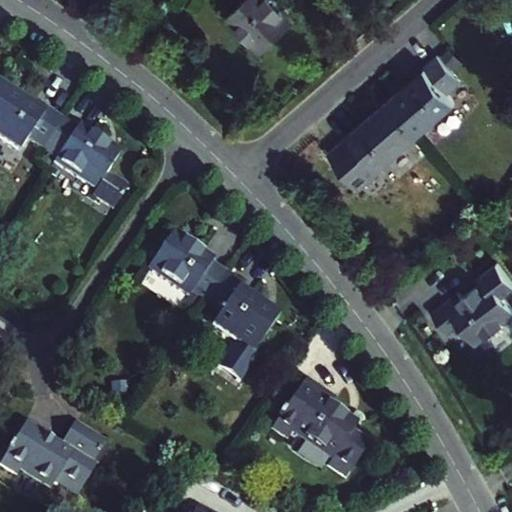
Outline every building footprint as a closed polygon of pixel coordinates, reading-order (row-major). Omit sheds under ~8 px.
[(276,0),(242,0),(227,13),(262,50),(295,19),(276,0)] [(388,98),(417,132),(455,100),(447,91),(461,79),(438,52),(423,65),(424,66),(388,98)] [(1,86),(0,87),(0,139),(18,152),(26,140),(40,149),(60,118),(47,108),(43,114),(1,86)] [(381,165),(417,132),(388,98),(351,131),(349,130),(335,141),(359,168),(373,156),(381,165)] [(60,118),(40,149),(55,160),(53,162),(94,190),(88,199),(109,212),(127,186),(106,172),(120,152),(78,124),(75,128),(60,118)] [(205,303),(225,272),(211,262),(214,259),(172,231),(147,268),(189,297),(191,293),(205,303)] [(219,312),(211,325),(252,353),(278,315),(236,286),(240,281),(225,272),(205,303),(219,312)] [(458,290),(431,311),(448,332),(461,322),(476,342),(511,315),(511,307),(488,276),(462,295),(458,290)] [(304,378),(271,425),(287,436),(290,431),(330,458),(325,465),(345,477),(368,443),(350,432),(357,422),(329,404),(333,397),(304,378)] [(19,469),(48,488),(52,483),(56,477),(79,491),(94,467),(90,464),(104,441),(74,423),(60,445),(25,422),(2,458),(0,461),(0,465),(15,475),(19,469)] [(75,497),(79,491),(56,477),(52,483),(75,497)]
